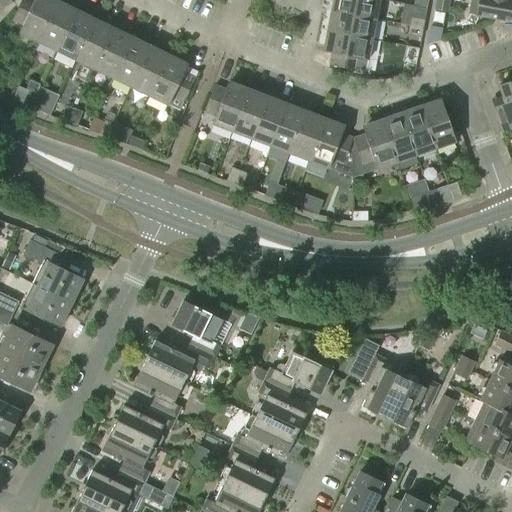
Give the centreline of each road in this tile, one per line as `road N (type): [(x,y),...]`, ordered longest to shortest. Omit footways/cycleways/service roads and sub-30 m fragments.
road 1 (tertiary): [(511,227),(431,251),(356,258),(274,247),(163,207)]
road 2 (residential): [(26,511),(163,207)]
road 3 (residential): [(297,511),(335,433),(352,428),(511,503)]
road 4 (residential): [(462,70),(377,97),(220,38)]
road 5 (tertiary): [(163,207),(0,131)]
road 6 (residential): [(511,218),(462,70)]
